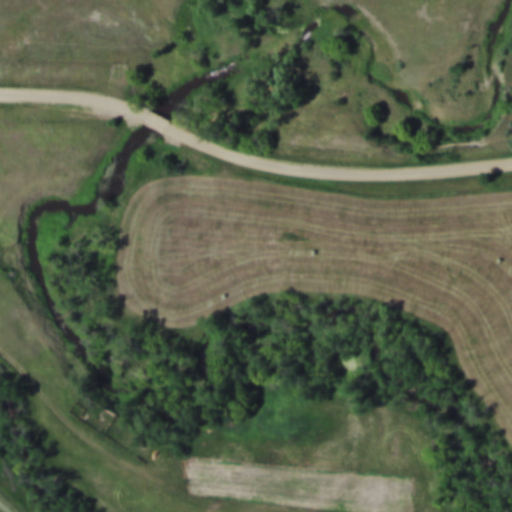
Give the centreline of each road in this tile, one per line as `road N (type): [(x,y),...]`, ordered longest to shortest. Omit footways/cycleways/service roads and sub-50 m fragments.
road 1 (residential): [(511,157),(359,172),(309,168),(229,152),(165,123)]
road 2 (residential): [(144,111),(103,97),(0,90)]
